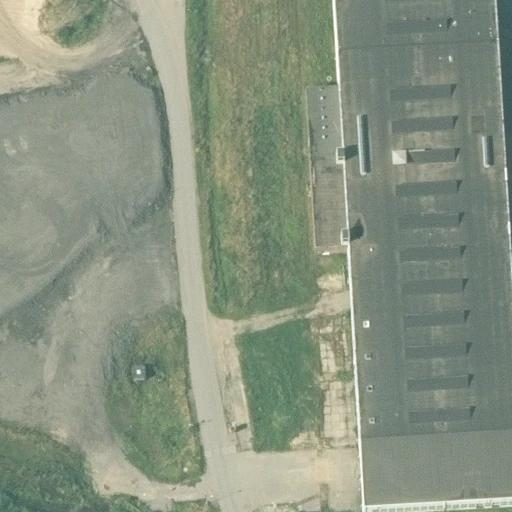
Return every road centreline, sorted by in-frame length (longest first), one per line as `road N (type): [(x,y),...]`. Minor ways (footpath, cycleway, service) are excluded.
road 1 (unclassified): [(169,511),(243,438),(286,365),(272,0)]
road 2 (track): [(0,459),(48,373),(99,321),(184,262),(176,77),(159,0)]
